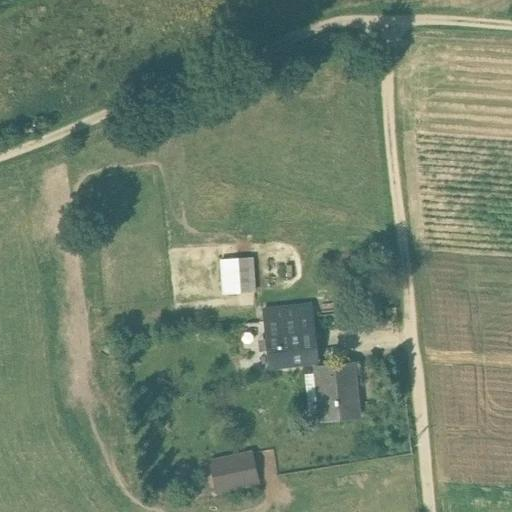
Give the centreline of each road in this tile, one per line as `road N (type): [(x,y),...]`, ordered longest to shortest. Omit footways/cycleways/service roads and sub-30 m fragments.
road 1 (track): [(0,159),(374,13),(511,24)]
road 2 (residential): [(374,13),(427,511)]
